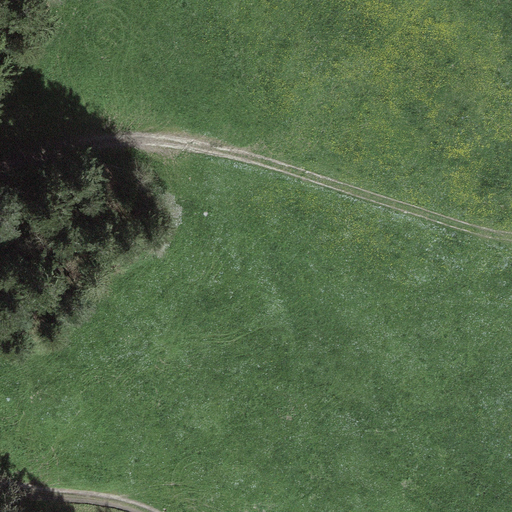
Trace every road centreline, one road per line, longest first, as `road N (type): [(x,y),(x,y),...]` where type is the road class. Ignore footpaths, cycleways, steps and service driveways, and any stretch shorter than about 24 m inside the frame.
road 1 (track): [(0,162),(101,135),(201,141),(427,214),(511,230)]
road 2 (track): [(153,511),(0,479)]
